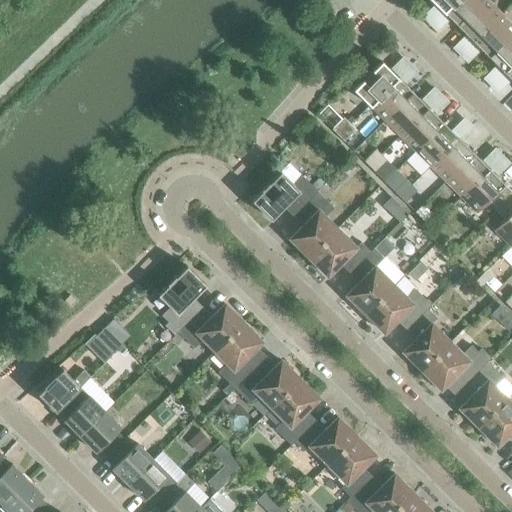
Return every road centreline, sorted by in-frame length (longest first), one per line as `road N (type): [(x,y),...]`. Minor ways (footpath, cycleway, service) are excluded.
road 1 (residential): [(511,502),(206,189),(191,185),(172,197),(178,219),(473,511)]
road 2 (residential): [(511,141),(370,0)]
road 3 (residential): [(111,511),(0,399)]
